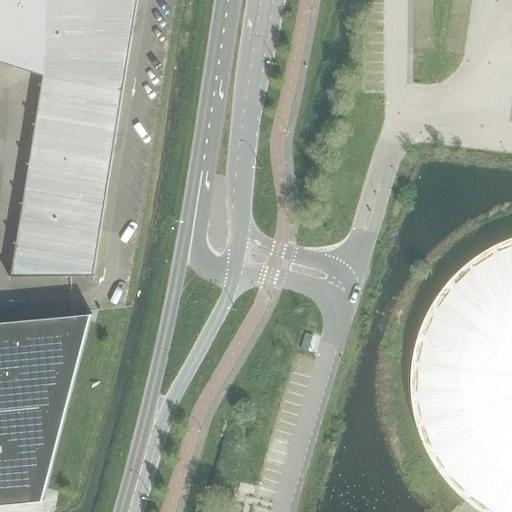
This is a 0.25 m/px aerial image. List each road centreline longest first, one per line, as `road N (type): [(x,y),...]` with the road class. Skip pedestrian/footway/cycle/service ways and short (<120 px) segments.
road 1 (secondary): [(194,169),(147,447)]
road 2 (secondary): [(239,226),(267,0)]
road 3 (unclassified): [(336,318),(280,511)]
road 4 (secondary): [(147,447),(234,272)]
road 5 (secondary): [(219,0),(194,169)]
road 6 (secondary): [(194,169),(204,188),(200,258),(234,272)]
road 7 (unclassified): [(336,318),(351,294),(346,278),(277,250)]
